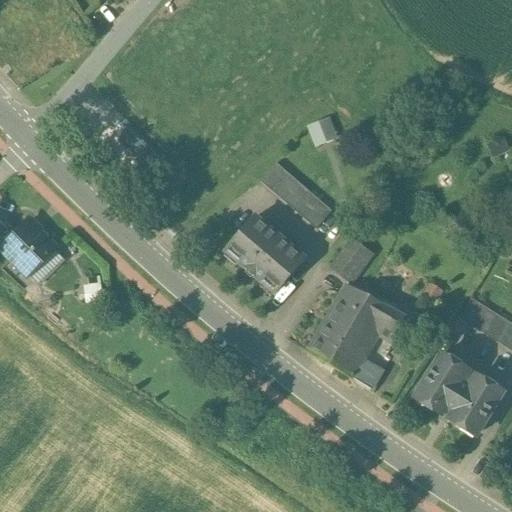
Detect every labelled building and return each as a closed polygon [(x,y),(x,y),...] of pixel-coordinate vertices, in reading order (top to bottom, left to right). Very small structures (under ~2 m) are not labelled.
[(331,117),(307,124),(314,146),(338,138),(331,117)] [(331,212),(276,165),(260,183),(316,230),(331,212)] [(303,261),(253,219),(224,254),(225,255),(226,253),(245,269),(244,271),(245,272),(247,270),(253,276),(252,278),(253,279),(254,277),(273,293),(272,295),(273,296),(303,261)] [(27,223),(1,250),(28,277),(54,251),(27,223)] [(371,254),(351,240),(345,248),(365,262),(371,254)] [(345,248),(331,268),(330,268),(330,269),(350,283),(365,262),(345,248)] [(427,285),(418,302),(431,309),(440,293),(427,285)] [(370,299),(346,286),(307,353),(330,367),(348,336),(370,299)] [(407,320),(370,299),(348,336),(371,350),(378,338),(392,347),(407,320)] [(511,325),(471,299),(458,319),(511,353),(511,325)] [(348,336),(330,367),(353,380),(364,363),(371,350),(348,336)] [(457,365),(441,355),(415,396),(430,405),(428,409),(460,429),(462,426),(477,435),(502,394),(486,383),(483,387),(455,369),(457,365)] [(381,373),(364,363),(353,380),(371,391),(381,373)]
